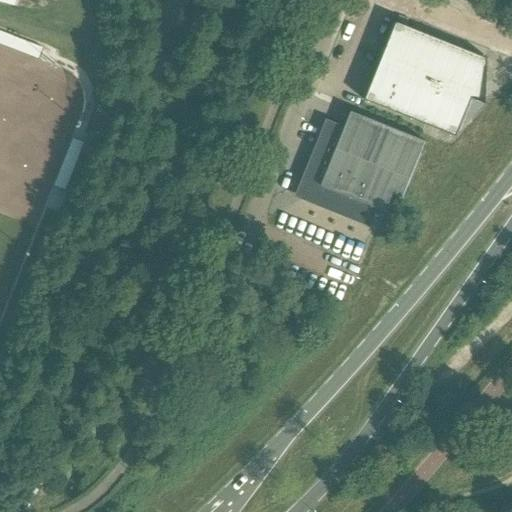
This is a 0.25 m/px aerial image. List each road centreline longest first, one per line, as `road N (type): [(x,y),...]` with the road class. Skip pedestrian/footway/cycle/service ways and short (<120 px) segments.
road 1 (track): [(19,511),(233,0)]
road 2 (secondary): [(511,180),(358,359),(208,511)]
road 3 (secondary): [(297,511),(337,470),(511,223)]
road 4 (residential): [(254,255),(352,0)]
